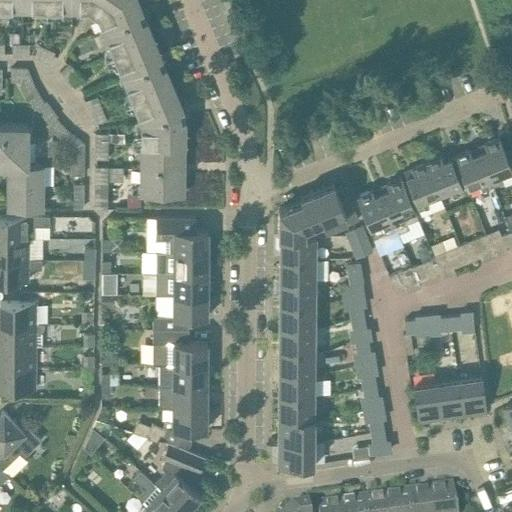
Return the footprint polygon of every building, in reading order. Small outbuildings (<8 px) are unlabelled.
[(49,0),(49,6),(88,7),(93,10),(99,0),(49,0)] [(99,0),(93,10),(97,13),(114,53),(154,36),(139,0),(99,0)] [(133,100),(173,83),(154,36),(114,53),(133,100)] [(21,55),(21,42),(13,42),(13,55),(21,55)] [(30,55),(30,42),(21,42),(21,55),(30,55)] [(42,59),(48,46),(40,43),(35,55),(42,59)] [(50,62),(55,50),(48,46),(42,59),(50,62)] [(66,77),(75,67),(70,61),(60,71),(66,77)] [(20,79),(20,66),(11,66),(11,79),(20,79)] [(32,78),(28,66),(20,66),(20,79),(21,83),(32,78)] [(71,82),(81,73),(75,67),(66,77),(71,82)] [(77,88),(87,79),(81,73),(71,82),(77,88)] [(36,86),(35,84),(32,78),(21,83),(24,89),(25,92),(36,86)] [(185,115),(182,105),(173,83),(133,100),(141,119),(140,141),(184,142),(185,115)] [(29,99),(40,93),(36,86),(25,92),(29,99)] [(36,106),(44,100),(40,93),(29,99),(34,108),(36,106)] [(88,107),(101,102),(98,94),(85,99),(88,107)] [(42,114),(52,106),(46,99),(44,100),(36,106),(42,114)] [(91,115),(104,110),(101,102),(88,107),(91,115)] [(56,116),(58,114),(52,106),(42,114),(48,121),(56,116)] [(94,123),(107,118),(104,110),(91,115),(94,123)] [(54,131),(63,123),(56,116),(48,121),(46,123),(54,131)] [(28,123),(0,122),(0,163),(7,163),(27,164),(27,162),(28,123)] [(70,130),(69,130),(63,123),(54,131),(61,138),(62,139),(70,130)] [(70,146),(78,136),(70,130),(62,139),(70,146)] [(108,132),(98,132),(95,132),(95,140),(108,140),(108,132)] [(84,149),(84,141),(78,136),(70,146),(70,149),(84,149)] [(479,150),(492,182),(502,177),(500,172),(511,167),(511,166),(499,136),(484,142),(486,147),(479,150)] [(108,148),(108,140),(95,140),(95,148),(108,148)] [(184,192),(184,142),(140,141),(140,192),(184,192)] [(108,157),(108,148),(95,148),(95,157),(108,157)] [(492,182),(479,150),(472,153),(470,148),(454,155),(462,173),(467,186),(479,181),(481,186),(492,182)] [(84,157),(84,149),(70,149),(70,157),(84,157)] [(464,187),(458,174),(451,156),(443,159),(441,154),(426,160),(439,192),(451,187),(453,192),(464,187)] [(84,165),(84,157),(70,157),(70,165),(84,165)] [(427,197),(439,192),(426,160),(411,166),(413,171),(406,174),(413,193),(418,206),(429,202),(427,197)] [(43,185),(43,162),(27,162),(27,164),(7,163),(7,185),(43,185)] [(84,173),(84,165),(70,165),(71,173),(84,173)] [(108,165),(97,165),(94,165),(94,173),(108,173),(108,165)] [(108,182),(108,173),(94,173),(94,181),(108,182)] [(415,207),(409,194),(402,176),(386,182),(388,187),(381,190),(398,231),(408,227),(406,221),(418,216),(414,207),(415,207)] [(108,190),(108,182),(94,181),(94,190),(108,190)] [(347,215),(345,211),(343,205),(341,200),(338,194),(336,188),(333,181),(300,194),(302,198),(278,208),(278,234),(280,234),(304,234),(304,233),(305,225),(322,218),(324,224),(347,215)] [(74,194),(84,194),(84,182),(74,182),(74,194)] [(43,207),(43,185),(7,185),(7,206),(43,207)] [(338,194),(346,191),(344,185),(336,188),(338,194)] [(398,231),(381,190),(374,193),(372,188),(357,194),(374,236),(387,231),(391,234),(398,231)] [(108,198),(108,190),(94,190),(94,198),(108,198)] [(341,200),(349,196),(346,191),(338,194),(341,200)] [(74,207),(84,207),(84,194),(74,194),(74,207)] [(343,205),(351,202),(349,196),(341,200),(343,205)] [(108,206),(108,198),(94,198),(94,206),(108,206)] [(353,207),(352,203),(351,202),(343,205),(345,211),(353,207)] [(348,217),(356,213),(353,207),(345,211),(347,215),(348,217)] [(49,214),(13,214),(0,213),(0,235),(28,236),(28,223),(49,224),(49,214)] [(350,222),(358,219),(356,213),(348,217),(350,222)] [(196,215),(176,215),(156,215),(155,237),(169,237),(169,250),(173,250),(208,250),(208,228),(196,228),(196,215)] [(356,256),(359,255),(373,249),(362,223),(345,230),(356,256)] [(511,231),(511,230),(501,234),(499,227),(485,232),(494,255),(508,250),(506,245),(511,242),(511,231)] [(482,260),(494,255),(485,232),(460,243),(467,261),(480,255),(482,260)] [(315,257),(315,233),(304,233),(304,234),(280,234),(279,257),(315,257)] [(0,257),(28,257),(28,236),(0,235),(0,257)] [(102,236),(102,249),(111,249),(111,236),(102,236)] [(453,266),(467,261),(460,243),(434,253),(435,255),(434,256),(442,276),(455,271),(453,266)] [(84,258),(95,258),(95,246),(84,246),(84,258)] [(207,272),(208,250),(173,250),(173,271),(207,272)] [(430,281),(442,276),(434,256),(412,265),(418,281),(418,280),(428,277),(430,281)] [(42,258),(28,257),(0,257),(0,279),(28,280),(28,267),(41,267),(42,258)] [(315,280),(315,257),(279,257),(279,280),(315,280)] [(95,258),(84,258),(83,258),(83,276),(94,276),(95,258)] [(102,270),(110,270),(111,258),(102,258),(102,270)] [(359,281),(363,280),(360,260),(346,262),(350,283),(359,281)] [(418,280),(418,281),(412,265),(389,274),(395,290),(405,286),(407,290),(420,285),(418,280)] [(110,283),(110,270),(102,270),(102,283),(110,283)] [(207,293),(207,272),(173,271),(173,293),(207,293)] [(315,303),(315,280),(279,280),(279,302),(315,303)] [(343,296),(361,293),(359,281),(350,283),(341,284),(343,296)] [(207,315),(207,293),(173,293),(173,314),(153,314),(153,327),(188,328),(189,315),(207,315)] [(36,300),(20,300),(0,299),(0,321),(35,322),(36,300)] [(314,326),(315,303),(279,302),(279,325),(314,326)] [(351,318),(365,316),(363,305),(349,308),(351,318)] [(82,321),(93,321),(93,309),(82,309),(82,321)] [(450,314),(452,328),(462,327),(461,313),(450,314)] [(441,329),(452,328),(450,314),(440,315),(441,329)] [(351,318),(341,320),(343,330),(349,329),(351,341),(355,340),(368,338),(365,316),(351,318)] [(404,318),(406,332),(416,331),(415,317),(404,318)] [(35,322),(0,321),(0,343),(35,343),(42,344),(43,323),(35,322)] [(314,348),(314,326),(279,325),(278,348),(314,348)] [(188,340),(188,328),(153,327),(153,362),(160,362),(207,362),(207,340),(188,340)] [(94,332),(83,332),(83,344),(94,344),(94,332)] [(356,351),(370,348),(368,338),(355,340),(356,351)] [(0,364),(35,365),(35,343),(0,343),(0,364)] [(314,371),(314,348),(278,348),(278,371),(314,371)] [(434,353),(436,364),(449,362),(447,351),(434,353)] [(469,351),(456,353),(459,368),(472,366),(469,351)] [(94,354),(83,353),(83,366),(94,366),(94,354)] [(207,384),(207,362),(160,362),(160,384),(207,384)] [(0,387),(35,387),(35,365),(0,364),(0,387)] [(101,383),(109,383),(110,371),(101,371),(101,383)] [(314,394),(314,371),(278,371),(278,394),(314,394)] [(363,385),(376,383),(375,373),(361,375),(363,385)] [(464,412),(487,409),(482,374),(459,377),(464,412)] [(441,416),(464,412),(459,377),(436,380),(441,416)] [(418,419),(441,416),(436,380),(413,383),(418,419)] [(93,398),(93,382),(83,382),(83,398),(93,398)] [(109,396),(109,383),(101,383),(101,396),(109,396)] [(364,396),(378,393),(376,383),(363,385),(364,396)] [(207,406),(207,384),(160,384),(159,405),(172,405),(207,406)] [(314,417),(314,394),(278,394),(278,416),(314,417)] [(511,427),(511,402),(503,406),(511,427)] [(206,428),(207,406),(172,405),(172,419),(165,419),(163,425),(153,421),(147,435),(157,439),(160,431),(188,443),(195,428),(206,428)] [(25,454),(41,438),(28,424),(24,429),(3,408),(0,411),(0,466),(2,468),(8,474),(2,468),(20,450),(25,454)] [(313,439),(314,417),(278,416),(277,439),(313,439)] [(370,430),(384,428),(382,418),(369,420),(370,430)] [(372,441),(386,438),(384,428),(370,430),(372,441)] [(313,462),(313,439),(277,439),(277,462),(313,462)] [(206,455),(187,447),(168,440),(162,456),(165,458),(162,466),(166,469),(155,481),(186,510),(201,493),(188,481),(197,471),(199,472),(206,455)] [(0,481),(8,474),(2,468),(0,466),(0,481)] [(155,481),(141,468),(133,476),(144,486),(137,494),(146,502),(156,511),(183,511),(186,510),(155,481)] [(432,511),(456,511),(452,485),(429,488),(432,511)] [(409,511),(432,511),(429,488),(407,491),(409,511)] [(386,511),(409,511),(407,491),(384,494),(386,511)] [(363,511),(386,511),(384,494),(362,498),(363,511)] [(340,511),(363,511),(362,498),(339,501),(340,511)] [(340,511),(339,501),(316,504),(317,511),(340,511)] [(156,511),(146,502),(137,511),(123,511),(119,508),(114,511),(156,511)]
